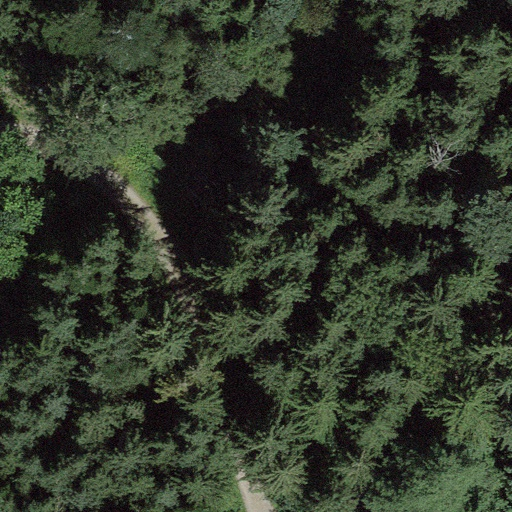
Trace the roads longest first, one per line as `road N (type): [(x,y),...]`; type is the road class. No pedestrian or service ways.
road 1 (track): [(263,511),(172,266),(120,187),(18,135),(0,134)]
road 2 (track): [(511,292),(359,511)]
